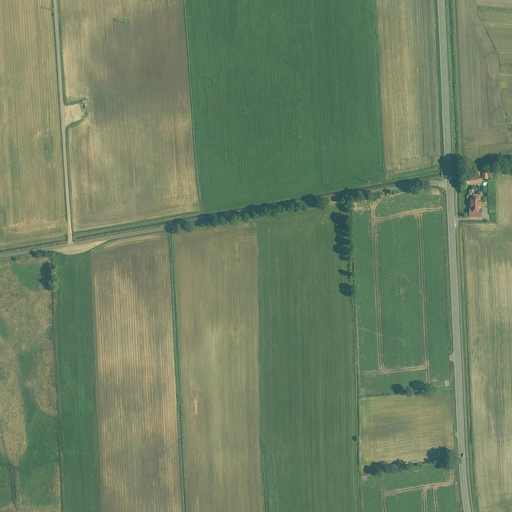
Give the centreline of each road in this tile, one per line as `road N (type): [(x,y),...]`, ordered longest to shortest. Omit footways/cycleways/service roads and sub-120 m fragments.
road 1 (tertiary): [(467,511),(440,0)]
road 2 (track): [(456,184),(414,184),(0,257)]
